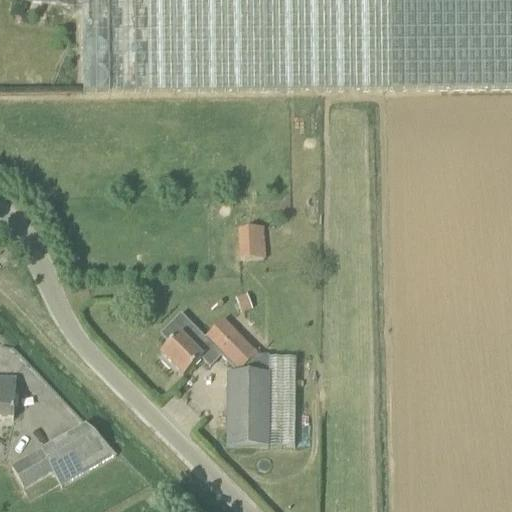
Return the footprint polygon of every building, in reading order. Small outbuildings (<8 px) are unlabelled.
[(44,0),(44,6),(73,9),(74,0),(44,0)] [(511,0),(81,0),(83,94),(511,89),(511,0)] [(296,229),(276,230),(238,232),(240,263),(278,261),(278,257),(298,256),(297,247),(300,247),(300,237),(296,238),(296,229)] [(225,449),(267,450),(292,451),(294,363),(267,362),(267,359),(256,359),(258,358),(254,354),(266,343),(266,328),(255,317),(236,336),(223,322),(204,341),(204,342),(212,349),(237,375),(227,385),(225,449)] [(212,349),(204,342),(194,352),(180,337),(160,358),(183,381),(203,361),(202,359),(212,349)] [(0,422),(13,423),(16,381),(0,380),(0,422)] [(86,428),(11,470),(23,491),(54,474),(61,488),(116,458),(86,428)] [(300,463),(301,495),(314,494),(313,463),(300,463)]
